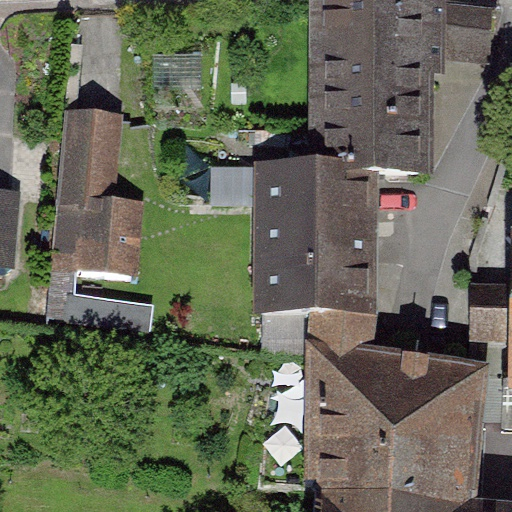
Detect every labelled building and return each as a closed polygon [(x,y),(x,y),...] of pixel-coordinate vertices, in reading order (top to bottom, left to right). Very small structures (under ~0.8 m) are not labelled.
[(447,0),(422,0),(316,2),(316,175),(373,177),(430,178),(431,56),(443,58),(447,0)] [(503,1),(465,0),(447,0),(443,58),(491,64),(492,29),(503,1)] [(126,120),(77,117),(71,206),(108,208),(104,262),(148,265),(152,201),(121,199),(126,120)] [(316,175),(266,173),(267,319),(316,319),(371,323),(373,177),(316,175)] [(18,200),(0,198),(0,270),(15,271),(18,200)] [(511,237),(506,243),(511,247),(511,293),(494,294),(473,294),(473,344),(494,344),(511,344),(511,386),(506,386),(505,409),(511,409),(511,237)] [(316,319),(267,319),(265,346),(309,352),(316,353),(316,319)] [(371,323),(316,319),(316,353),(309,352),(313,498),(319,498),(431,511),(474,511),(483,434),(489,377),(365,360),(371,323)] [(431,511),(319,498),(317,511),(431,511)]
